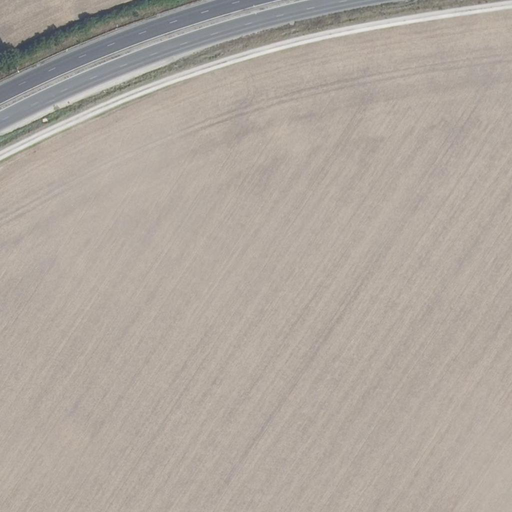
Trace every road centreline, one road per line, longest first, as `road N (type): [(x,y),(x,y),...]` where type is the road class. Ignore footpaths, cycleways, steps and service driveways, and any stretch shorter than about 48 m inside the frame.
road 1 (track): [(511,4),(272,45),(95,106),(0,156)]
road 2 (primary): [(0,122),(164,50),(355,0)]
road 3 (primary): [(245,0),(109,44),(0,94)]
